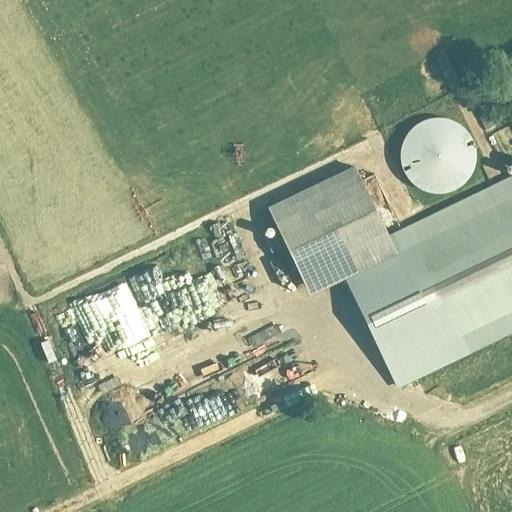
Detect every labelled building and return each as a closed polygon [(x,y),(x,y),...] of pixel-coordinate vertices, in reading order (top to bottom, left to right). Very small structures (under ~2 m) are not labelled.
[(402,144),(400,154),(401,164),(404,174),(410,182),(418,188),(428,193),(438,194),(448,193),(457,189),(465,182),(471,174),(475,165),(476,155),(474,144),(469,135),(462,127),(453,121),(443,118),(433,118),(422,121),(413,127),(406,135),(402,144)] [(354,167),(268,208),(310,296),(352,275),(396,254),(389,239),(354,167)] [(396,254),(352,275),(403,382),(511,329),(511,180),(409,230),(389,239),(396,254)] [(218,274),(200,279),(206,299),(224,294),(218,274)] [(249,348),(271,337),(267,329),(245,339),(249,348)] [(240,372),(254,368),(249,352),(235,356),(240,372)] [(170,445),(228,416),(217,394),(158,423),(170,445)] [(117,399),(87,408),(92,424),(122,416),(117,399)]
